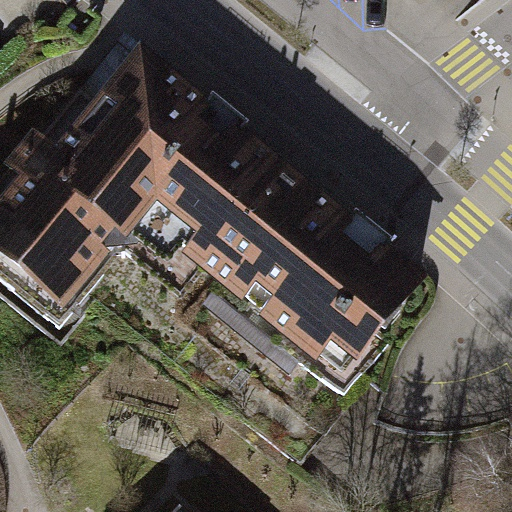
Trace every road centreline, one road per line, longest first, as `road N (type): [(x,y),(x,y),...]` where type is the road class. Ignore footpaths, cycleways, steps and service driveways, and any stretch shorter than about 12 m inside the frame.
road 1 (tertiary): [(380,162),(178,0)]
road 2 (residential): [(511,33),(427,104),(380,162)]
road 3 (tertiary): [(511,277),(380,162)]
